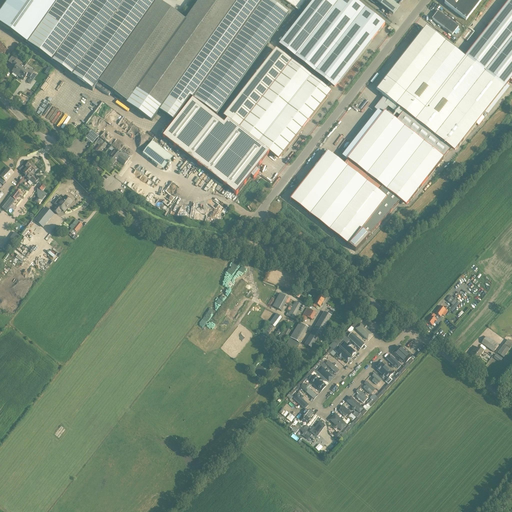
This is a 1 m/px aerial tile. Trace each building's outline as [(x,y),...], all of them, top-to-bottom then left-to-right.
[(9,0),(0,13),(0,24),(93,91),(96,87),(109,96),(111,92),(152,121),(159,111),(173,122),(190,98),(216,117),(289,15),(267,0),(200,0),(185,21),(155,0),(9,0)] [(330,86),(337,85),(384,25),(352,0),(314,0),(282,42),(283,49),(330,86)] [(372,0),(380,6),(380,5),(393,15),(399,8),(398,7),(403,0),(372,0)] [(388,100),(384,104),(400,117),(403,112),(450,149),(457,148),(476,124),(478,126),(483,119),(481,117),(504,89),(511,78),(511,0),(510,0),(464,58),(429,30),(422,31),(379,87),(380,94),(388,100)] [(446,0),(444,4),(466,21),(481,0),(446,0)] [(438,11),(432,19),(452,35),(458,27),(438,11)] [(23,53),(31,58),(33,55),(25,50),(23,53)] [(227,120),(270,154),(274,157),(281,156),(328,97),(327,90),(279,53),(272,54),(226,113),(227,120)] [(21,62),(17,59),(13,65),(16,67),(12,72),(18,76),(24,67),(19,64),(21,62)] [(24,67),(18,76),(23,80),(27,75),(30,77),(34,71),(26,65),(24,67)] [(44,91),(50,84),(47,81),(38,93),(41,96),(44,92),(44,91)] [(511,87),(501,99),(505,103),(511,95),(511,87)] [(193,100),(163,138),(236,196),(266,158),(270,154),(227,120),(224,125),(193,100)] [(400,202),(406,206),(443,159),(384,112),(347,160),(382,188),(378,192),(327,153),(290,200),(355,251),(400,202)] [(89,132),(97,138),(99,136),(91,130),(89,132)] [(107,144),(101,139),(98,142),(100,144),(95,150),(99,154),(107,144)] [(165,153),(152,142),(142,154),(156,165),(165,153)] [(122,151),(119,154),(114,150),(110,147),(109,149),(112,152),(109,155),(109,156),(107,158),(108,159),(108,160),(108,161),(113,165),(117,160),(124,165),(128,161),(127,161),(130,158),(122,151)] [(20,170),(25,175),(34,166),(29,162),(27,161),(26,161),(25,161),(24,162),(24,163),(25,164),(20,170)] [(38,170),(34,166),(25,175),(28,178),(27,178),(33,183),(34,184),(38,179),(34,175),(35,175),(34,174),(38,170)] [(5,173),(1,177),(2,178),(0,180),(0,181),(3,184),(5,181),(6,181),(13,173),(7,168),(4,172),(5,173)] [(38,189),(37,190),(38,198),(41,201),(45,195),(41,191),(44,187),(41,185),(38,189)] [(16,190),(11,197),(15,200),(21,193),(16,190)] [(65,197),(63,199),(59,196),(53,204),(56,207),(53,210),(58,214),(62,210),(64,212),(72,202),(65,197)] [(52,213),(45,208),(35,221),(42,227),(52,213)] [(72,235),(74,233),(75,234),(82,225),(76,220),(73,224),(71,225),(69,227),(71,228),(70,229),(71,229),(69,232),(72,235)] [(11,237),(4,247),(9,251),(16,241),(11,237)] [(289,298),(280,293),(272,306),(281,311),(289,298)] [(458,303),(449,296),(446,300),(453,305),(447,312),(440,306),(435,313),(440,317),(442,315),(444,317),(449,310),(451,312),(458,303)] [(317,306),(320,307),(324,300),(318,297),(313,306),(316,308),(317,306)] [(295,302),(288,314),(287,313),(286,315),(295,320),(297,321),(299,316),(298,315),(302,306),(295,302)] [(307,308),(303,315),(312,320),(316,313),(307,308)] [(313,331),(320,335),(331,316),(324,312),(313,331)] [(264,340),(271,330),(273,328),(274,328),(275,326),(275,327),(281,317),(277,314),(261,337),(264,340)] [(435,316),(433,315),(431,317),(430,317),(426,322),(432,327),(436,321),(433,319),(435,316)] [(290,338),(298,343),(308,327),(300,322),(290,338)] [(367,341),(373,336),(361,325),(355,330),(367,341)] [(288,327),(284,333),(281,338),(285,340),(291,330),(288,327)] [(358,352),(363,346),(351,335),(346,341),(358,352)] [(498,346),(486,337),(481,344),(493,353),(498,346)] [(511,345),(511,343),(508,340),(504,346),(503,346),(497,354),(504,358),(509,350),(511,345)] [(351,359),(356,353),(344,343),(339,348),(351,359)] [(346,365),(351,359),(339,348),(334,354),(346,365)] [(411,359),(399,348),(394,354),(406,365),(407,363),(411,359)] [(483,352),(478,348),(476,350),(474,349),(470,355),(477,360),(483,352)] [(503,359),(496,354),(493,358),(500,363),(503,359)] [(339,373),(345,367),(332,356),(327,362),(339,373)] [(403,368),(391,357),(386,362),(398,373),(403,368)] [(395,376),(383,365),(378,371),(390,382),(395,376)] [(335,378),(322,367),(317,373),(329,383),(335,378)] [(387,385),(375,374),(370,379),(382,390),(387,385)] [(327,387),(315,376),(310,381),(322,392),(327,387)] [(379,393),(367,382),(362,387),(374,398),(379,393)] [(317,397),(305,386),(300,392),(312,403),(317,397)] [(372,401),(360,390),(355,396),(367,406),(372,401)] [(305,410),(310,405),(298,394),(293,400),(305,410)] [(363,410),(351,399),(346,404),(358,415),(363,410)] [(356,418),(344,407),(338,413),(350,424),(356,418)] [(316,416),(310,411),(300,424),(306,429),(316,416)] [(347,426),(335,415),(330,421),(342,432),(347,426)] [(327,426),(321,421),(311,433),(316,438),(327,426)] [(333,450),(339,443),(337,441),(340,438),(334,433),(331,436),(332,438),(327,443),(333,450)]
